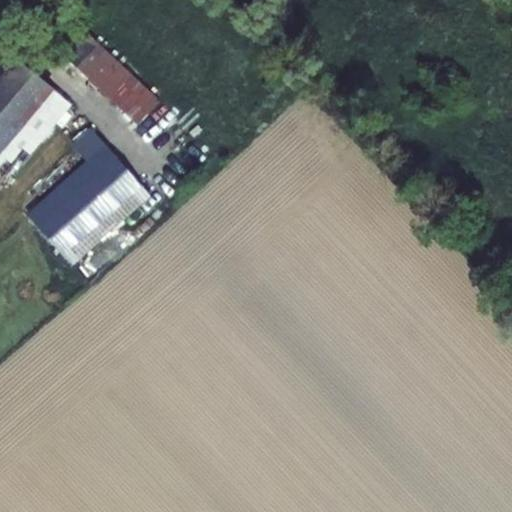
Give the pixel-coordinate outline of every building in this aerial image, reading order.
[(161,103),(86,33),(64,55),(140,126),(161,103)] [(0,179),(3,182),(69,103),(12,55),(0,68),(0,79),(6,84),(0,91),(0,179)] [(92,133),(78,146),(92,163),(60,192),(58,190),(29,216),(38,226),(65,258),(72,266),(151,198),(92,133)] [(92,163),(78,146),(45,174),(58,190),(60,192),(92,163)] [(49,271),(65,258),(38,226),(22,241),(49,271)]
